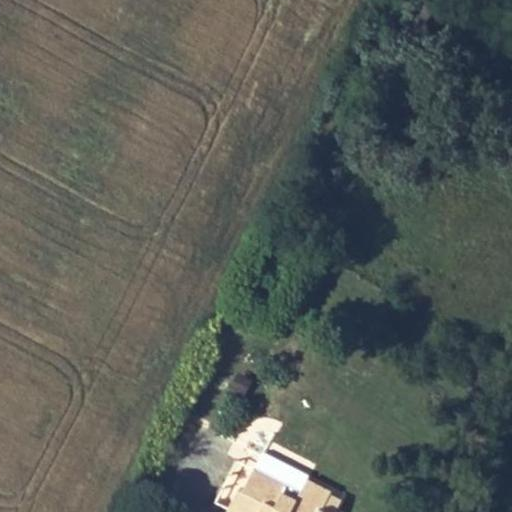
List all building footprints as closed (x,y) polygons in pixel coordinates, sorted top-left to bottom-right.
[(406,0),(393,22),(398,25),(412,0),(406,0)] [(424,4),(408,31),(416,36),(433,9),(424,4)] [(501,50),(485,78),(493,83),(510,56),(501,50)] [(511,130),(511,104),(505,100),(493,119),(511,130)] [(321,511),(330,495),(332,491),(261,455),(243,489),(239,487),(228,509),(234,511),(321,511)] [(321,511),(336,511),(342,501),(330,495),(321,511)]
